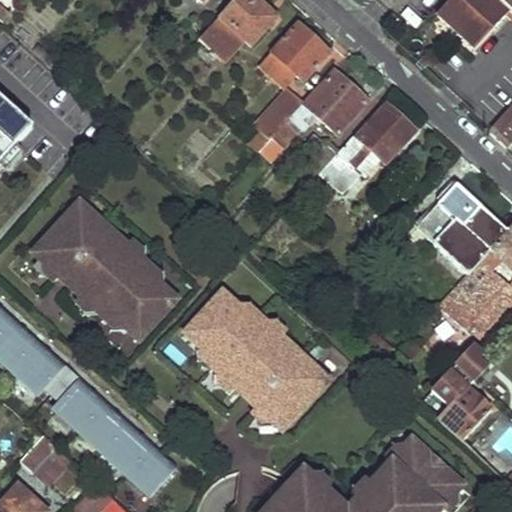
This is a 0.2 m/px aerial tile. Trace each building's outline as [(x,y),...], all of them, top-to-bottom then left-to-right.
[(12,10),(1,0),(0,0),(0,19),(2,21),(12,10)] [(243,39),(250,45),(274,20),(252,0),(234,0),(200,37),(213,49),(231,28),(243,39)] [(511,0),(449,0),(436,15),(474,50),(505,16),(511,19),(511,0)] [(291,74),(302,84),(328,56),(296,26),(270,54),(291,74)] [(224,61),(243,39),(231,28),(213,49),(224,61)] [(279,87),(291,74),(270,54),(258,67),(279,87)] [(365,104),(333,74),(304,107),(301,104),(269,139),(266,142),(255,154),(267,165),(281,149),(298,129),(301,132),(315,116),(336,136),(365,104)] [(260,135),(266,142),(269,139),(301,104),(285,89),(251,127),(260,135)] [(0,159),(31,122),(0,96),(0,159)] [(511,103),(487,131),(505,147),(511,140),(511,103)] [(354,138),(373,155),(384,166),(414,134),(383,105),(354,138)] [(266,142),(260,135),(248,148),(255,154),(266,142)] [(335,154),(357,174),(373,155),(354,138),(352,136),(335,154)] [(324,144),(305,164),(288,181),(300,193),(317,175),(335,154),(324,144)] [(357,174),(335,154),(317,175),(300,193),(297,196),(319,216),(338,194),(357,174)] [(415,229),(466,276),(481,260),(505,233),(454,187),(415,229)] [(77,205),(31,255),(35,259),(55,277),(78,297),(98,316),(100,318),(100,317),(105,311),(126,330),(138,341),(173,302),(140,273),(146,267),(144,265),(123,247),(77,205)] [(511,225),(505,233),(481,260),(511,288),(511,225)] [(123,247),(144,265),(143,248),(136,248),(128,241),(123,247)] [(55,277),(35,259),(36,276),(43,275),(50,283),(55,277)] [(437,308),(472,339),(511,295),(511,288),(481,260),(466,276),(437,308)] [(140,273),(161,291),(160,274),(153,275),(146,267),(140,273)] [(323,301),(313,291),(302,303),(313,313),(323,301)] [(278,431),(324,381),(278,338),(257,320),(256,318),(250,324),(230,306),(218,294),(183,332),(194,343),(215,362),(210,368),(211,370),(232,389),(252,407),(272,426),(278,431)] [(98,316),(78,297),(73,303),(80,310),(81,317),(98,316)] [(230,306),(250,324),(255,318),(247,311),(247,304),(230,306)] [(62,364),(0,311),(0,366),(35,396),(62,364)] [(126,330),(105,311),(100,317),(108,325),(108,331),(126,330)] [(257,320),(278,338),(283,333),(275,325),(275,319),(257,320)] [(395,355),(400,360),(413,346),(408,340),(395,355)] [(215,362),(194,343),(195,361),(202,361),(210,368),(215,362)] [(431,392),(448,408),(442,414),(436,421),(460,443),(490,411),(466,389),(486,368),(477,358),(481,353),(472,346),(431,392)] [(169,475),(70,365),(40,392),(140,501),(169,475)] [(232,389),(211,370),(212,387),(219,386),(226,394),(232,389)] [(424,398),(392,370),(387,376),(419,405),(424,398)] [(448,408),(431,392),(424,398),(442,414),(448,408)] [(272,426),(252,407),(247,413),(255,420),(255,427),(272,426)] [(18,463),(32,475),(55,449),(41,436),(18,463)] [(302,476),(300,474),(264,511),(437,511),(456,492),(458,489),(408,443),(405,446),(387,466),(368,488),(349,508),(345,511),(341,511),(322,494),(302,476)] [(387,466),(405,446),(388,446),(389,454),(382,462),(387,466)] [(72,464),(55,449),(32,475),(49,491),(72,464)] [(302,476),(322,494),(327,488),(319,481),(319,474),(302,476)] [(349,508),(368,488),(362,483),(355,491),(348,491),(349,508)] [(71,509),(74,511),(95,511),(97,510),(98,511),(124,511),(94,484),(71,509)] [(0,505),(0,511),(42,511),(16,488),(0,505)] [(456,492),(437,511),(447,511),(450,509),(456,509),(456,492)]
